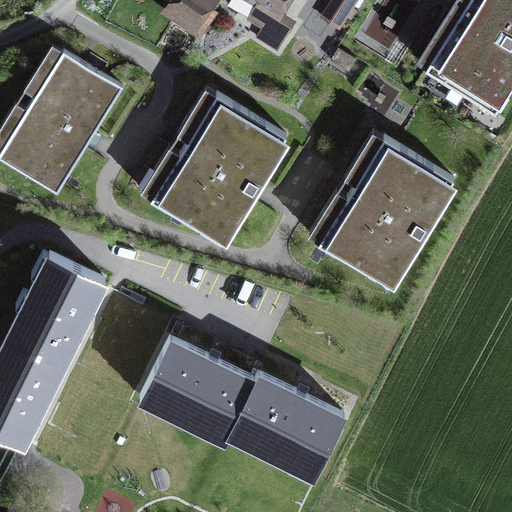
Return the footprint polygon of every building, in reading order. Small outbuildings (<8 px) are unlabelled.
[(178,0),(169,13),(196,31),(212,9),(209,7),(214,0),(178,0)] [(280,0),(230,0),(228,3),(248,15),(248,16),(263,26),(257,35),(277,47),(293,22),(274,11),(280,0)] [(355,1),(354,0),(331,0),(325,11),(342,22),(355,1)] [(511,82),(511,0),(466,0),(425,65),(496,109),(511,82)] [(356,57),(338,46),(330,58),(348,70),(356,57)] [(123,83),(63,47),(0,149),(0,154),(57,190),(123,83)] [(221,238),(287,133),(217,89),(151,195),(221,238)] [(454,176),(384,133),(318,239),(388,282),(454,176)] [(63,358),(104,276),(50,250),(9,331),(63,358)] [(115,289),(36,447),(95,476),(175,319),(115,289)] [(63,358),(9,331),(0,349),(0,428),(22,439),(63,358)] [(254,376),(170,334),(141,391),(224,434),(254,376)] [(258,369),(254,376),(224,434),(227,435),(231,428),(314,470),(339,420),(343,412),(258,369)] [(77,511),(95,476),(36,447),(22,440),(0,483),(0,511),(77,511)]
